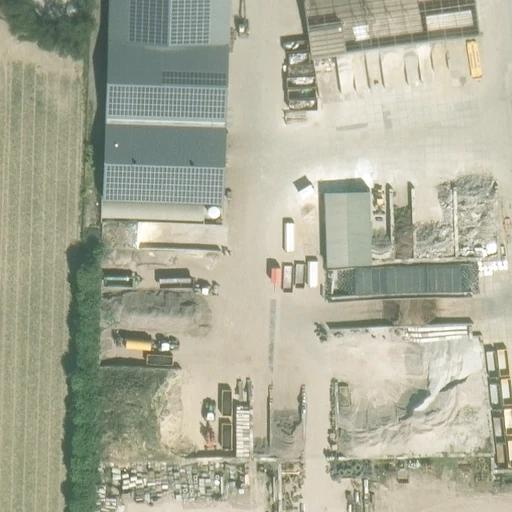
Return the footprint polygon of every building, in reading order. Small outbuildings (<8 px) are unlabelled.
[(28,0),(29,0),(30,3),(31,5),(33,7),(35,10),(37,12),(40,13),(42,15),(45,16),(48,17),(51,18),(53,18),(56,18),(59,18),(62,18),(65,17),(68,16),(71,15),(73,13),(75,12),(77,10),(80,7),(81,5),(83,3),(84,0),(83,0),(28,0)] [(223,202),(228,41),(229,0),(109,0),(103,198),(223,202)] [(480,33),(474,0),(302,0),(311,57),(480,33)] [(315,76),(291,76),(292,114),(316,113),(315,76)] [(372,264),(371,189),(325,189),(325,265),(372,264)] [(392,299),(329,300),(330,326),(393,325),(392,299)] [(505,323),(484,324),(485,351),(506,351),(505,323)]
